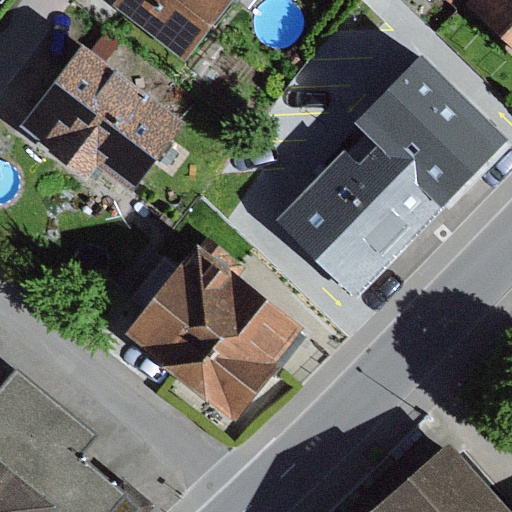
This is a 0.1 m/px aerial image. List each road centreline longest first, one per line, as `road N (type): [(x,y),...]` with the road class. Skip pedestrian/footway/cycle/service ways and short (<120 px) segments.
road 1 (residential): [(255,499),(511,239)]
road 2 (residential): [(0,293),(255,499)]
